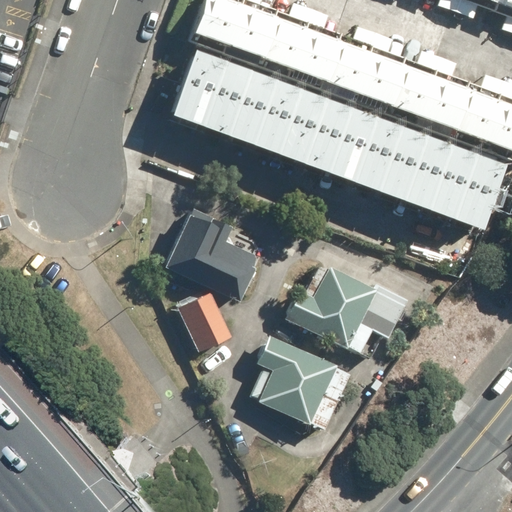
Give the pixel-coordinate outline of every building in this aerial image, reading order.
[(197,0),(185,33),(217,45),(233,4),(222,0),(197,0)] [(511,0),(492,0),(491,4),(511,12),(511,0)] [(217,45),(249,58),(265,16),(233,4),(217,45)] [(249,58),(281,70),(297,28),(265,16),(249,58)] [(281,70),(314,82),(330,40),(297,28),(281,70)] [(314,82),(346,94),(362,53),(330,40),(314,82)] [(165,114),(190,124),(214,59),(189,50),(165,114)] [(346,94),(378,107),(394,65),(362,53),(346,94)] [(190,124),(216,133),(240,69),(214,59),(190,124)] [(378,107),(410,119),(426,77),(394,65),(378,107)] [(216,133),(242,143),(266,78),(240,69),(216,133)] [(410,119),(443,131),(459,89),(426,77),(410,119)] [(242,143),(268,152),(292,88),(266,78),(242,143)] [(268,152),(294,162),(318,97),(292,88),(268,152)] [(443,131),(475,143),(491,102),(459,89),(443,131)] [(294,162),(319,171),(343,107),(318,97),(294,162)] [(475,143),(507,155),(511,142),(511,109),(491,102),(475,143)] [(319,171),(345,181),(369,116),(343,107),(319,171)] [(345,181),(371,190),(395,126),(369,116),(345,181)] [(371,190),(397,200),(421,135),(395,126),(371,190)] [(397,200),(423,209),(447,145),(421,135),(397,200)] [(423,209),(449,219),(472,154),(447,145),(423,209)] [(449,219),(474,228),(498,164),(472,154),(449,219)] [(156,267),(231,303),(254,256),(218,239),(222,231),(183,212),(156,267)] [(277,319),(337,349),(350,322),(380,337),(397,303),(323,265),(307,296),(292,289),(277,319)] [(169,306),(192,352),(225,335),(203,290),(169,306)] [(249,401),(299,425),(328,364),(264,333),(249,364),(264,371),(249,401)]
